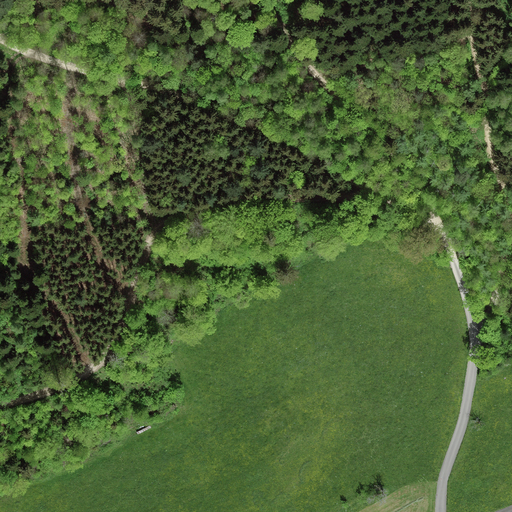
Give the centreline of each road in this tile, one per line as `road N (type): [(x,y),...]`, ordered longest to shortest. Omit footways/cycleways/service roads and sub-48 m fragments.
road 1 (track): [(0,400),(94,369),(122,329),(158,222),(239,201),(382,199),(439,237)]
road 2 (track): [(0,36),(277,136),(382,199)]
road 3 (track): [(271,0),(299,54),(387,143),(439,237)]
road 4 (residential): [(439,511),(473,346),(461,277),(439,237)]
road 5 (track): [(511,231),(466,0)]
